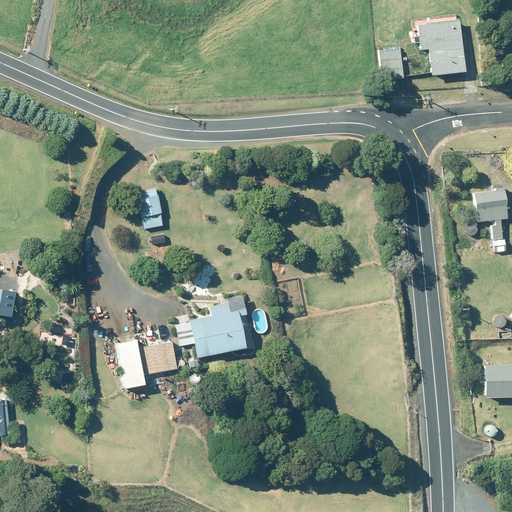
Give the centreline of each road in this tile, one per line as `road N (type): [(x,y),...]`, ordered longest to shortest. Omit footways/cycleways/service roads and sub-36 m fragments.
road 1 (unclassified): [(0,63),(132,120),(178,130),(350,122),(396,142)]
road 2 (unclassified): [(396,142),(415,194),(442,511)]
road 3 (unclassified): [(396,142),(447,117),(511,111)]
